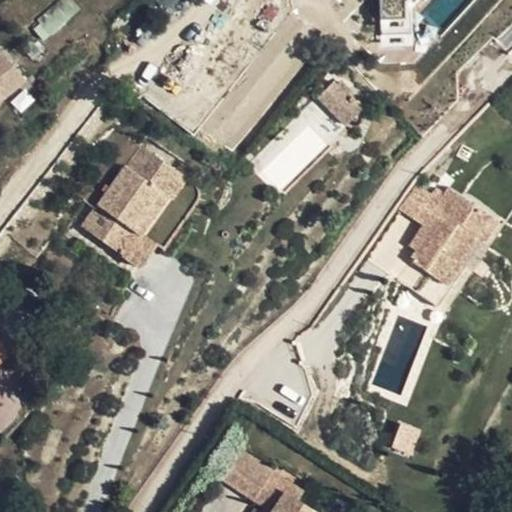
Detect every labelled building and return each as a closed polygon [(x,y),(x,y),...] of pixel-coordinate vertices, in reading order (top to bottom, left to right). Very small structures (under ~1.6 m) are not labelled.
[(379,0),(381,15),(403,14),(403,6),(407,0),(379,0)] [(70,3),(46,23),(53,30),(76,9),(70,3)] [(237,155),(297,62),(264,40),(204,133),(237,155)] [(356,115),(325,91),(312,107),(343,132),(356,115)] [(163,202),(179,183),(131,146),(97,190),(109,199),(84,232),(139,275),(154,255),(138,243),(130,236),(159,199),(163,202)] [(399,208),(424,226),(440,203),(414,186),(399,208)] [(448,317),(507,230),(449,190),(440,203),(424,226),(415,238),(425,246),(414,263),(452,289),(438,310),(448,317)] [(159,199),(130,236),(138,243),(167,206),(163,202),(159,199)] [(399,283),(438,310),(452,289),(414,263),(399,283)] [(0,292),(0,340),(9,350),(36,318),(3,289),(0,292)] [(0,361),(10,351),(9,350),(0,340),(0,361)] [(411,456),(421,429),(400,421),(390,448),(411,456)] [(236,451),(218,479),(252,501),(270,472),(236,451)] [(282,481),(270,472),(252,501),(265,508),(282,481)] [(282,481),(265,508),(262,511),(313,511),(294,500),(299,491),(282,481)]
